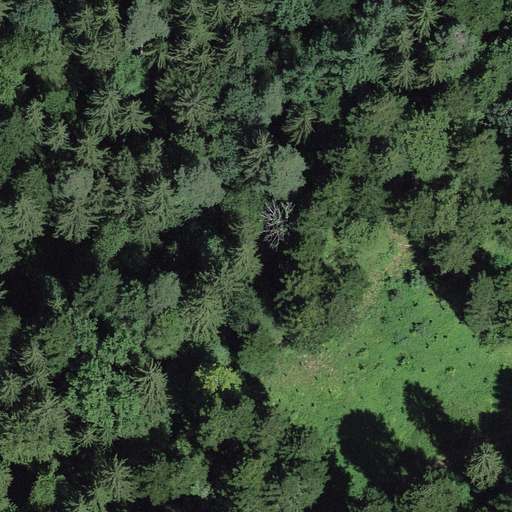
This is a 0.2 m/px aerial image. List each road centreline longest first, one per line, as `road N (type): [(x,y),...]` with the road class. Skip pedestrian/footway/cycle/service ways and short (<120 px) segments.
road 1 (track): [(419,0),(375,66),(270,103),(188,101),(104,74),(52,30),(0,11)]
road 2 (track): [(511,435),(402,511)]
